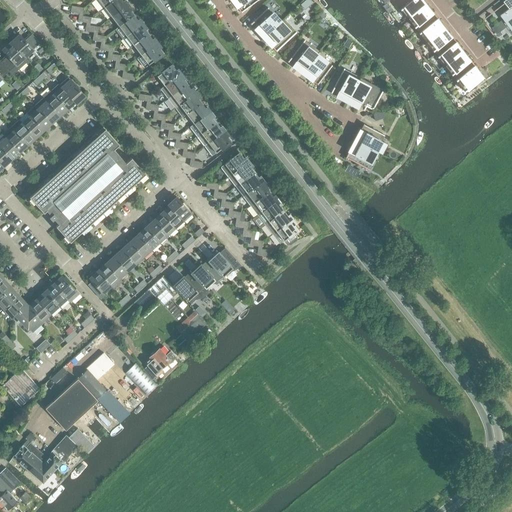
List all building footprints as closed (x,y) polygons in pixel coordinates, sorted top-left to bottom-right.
[(100,10),(104,7),(114,0),(94,0),(93,1),(100,10)] [(114,0),(104,7),(112,17),(128,4),(125,0),(124,1),(123,0),(114,0)] [(231,0),(241,13),(258,0),(231,0)] [(395,0),(394,1),(395,2),(405,15),(408,18),(426,3),(424,1),(423,0),(395,0)] [(502,15),(511,27),(511,0),(508,0),(506,2),(511,8),(502,15)] [(426,3),(408,18),(416,28),(417,30),(436,15),(434,14),(426,3)] [(112,17),(119,26),(135,14),(130,9),(131,8),(128,4),(112,17)] [(72,12),(83,14),(84,8),(73,6),(72,12)] [(251,24),(263,38),(281,21),(268,8),(251,24)] [(115,29),(123,39),(143,23),(140,19),(139,20),(135,14),(119,26),(115,29)] [(79,22),(90,23),(91,17),(80,15),(79,22)] [(436,15),(417,30),(424,40),(426,41),(426,42),(445,27),(436,15)] [(281,21),(263,38),(276,51),(297,32),(284,19),(281,21)] [(507,27),(503,21),(493,29),(498,35),(507,27)] [(134,45),(149,33),(145,28),(146,27),(143,23),(123,39),(130,48),(134,45)] [(86,31),(98,33),(99,27),(87,25),(86,31)] [(445,27),(426,42),(429,46),(435,54),(454,39),(445,28),(445,27)] [(134,45),(141,55),(157,42),(154,38),(153,39),(149,33),(134,45)] [(17,35),(10,41),(25,57),(40,43),(32,34),(25,40),(20,35),(18,36),(17,35)] [(93,41),(105,42),(106,36),(94,34),(93,41)] [(454,39),(435,54),(436,54),(438,57),(445,65),(463,51),(463,50),(455,40),(454,39)] [(287,61),(303,73),(317,54),(320,51),(305,40),(287,61)] [(8,56),(1,62),(9,71),(25,57),(10,41),(3,47),(5,49),(3,50),(8,56)] [(157,42),(141,55),(137,58),(145,68),(164,53),(160,47),(161,46),(157,42)] [(101,50),(112,52),(113,46),(102,44),(101,50)] [(463,51),(445,65),(446,67),(454,77),(473,63),(469,57),(465,53),(463,51)] [(108,60),(120,62),(121,55),(109,54),(108,60)] [(317,54),(303,73),(318,85),(332,66),(317,54)] [(0,79),(9,71),(1,62),(0,62),(0,79)] [(38,63),(34,67),(39,73),(43,69),(38,63)] [(473,63),(454,77),(456,80),(467,94),(486,79),(480,72),(476,67),(475,66),(473,63)] [(46,70),(50,74),(56,68),(53,64),(46,70)] [(157,76),(165,86),(181,73),(178,69),(176,71),(171,65),(157,76)] [(343,70),(331,93),(348,102),(360,77),(344,69),(343,70)] [(43,72),(38,77),(42,81),(47,76),(43,72)] [(161,89),(168,98),(186,84),(182,79),(184,77),(181,73),(165,86),(161,89)] [(42,81),(38,77),(34,81),(37,85),(42,81)] [(68,77),(60,84),(63,87),(62,87),(75,102),(76,103),(85,95),(71,80),(68,77)] [(360,77),(348,102),(364,111),(366,107),(366,106),(370,108),(371,109),(373,108),(374,108),(384,90),(370,83),(364,79),(363,79),(360,77)] [(15,80),(12,84),(17,90),(21,86),(15,80)] [(59,83),(51,91),(67,109),(75,102),(62,87),(63,87),(60,84),(59,83)] [(168,98),(176,108),(196,92),(193,88),(190,90),(186,84),(168,98)] [(27,87),(22,91),(26,95),(31,91),(27,87)] [(26,95),(22,91),(17,96),(21,100),(26,95)] [(51,91),(43,98),(59,116),(67,109),(51,91)] [(183,117),(187,114),(201,103),(196,98),(199,96),(196,92),(176,108),(183,117)] [(139,100),(151,102),(152,96),(140,94),(139,100)] [(43,98),(35,105),(51,123),(59,116),(43,98)] [(11,101),(6,106),(10,110),(15,105),(11,101)] [(187,114),(194,124),(210,111),(207,107),(205,109),(201,103),(187,114)] [(27,113),(30,116),(43,131),(51,123),(35,105),(27,113)] [(10,110),(6,106),(1,110),(5,114),(10,110)] [(190,127),(197,136),(215,123),(211,117),(213,115),(210,111),(194,124),(190,127)] [(384,112),(374,115),(376,121),(386,117),(384,112)] [(154,119),(165,121),(166,115),(155,113),(154,119)] [(30,116),(23,123),(22,124),(35,138),(43,131),(30,116)] [(20,119),(11,127),(27,145),(35,138),(22,124),(23,123),(20,119)] [(161,129),(173,130),(174,124),(162,122),(161,129)] [(197,136),(205,146),(225,130),(222,126),(220,128),(215,123),(197,136)] [(363,124),(355,141),(376,152),(385,135),(363,124)] [(4,135),(19,152),(27,145),(11,127),(4,133),(4,135)] [(59,224),(56,226),(70,242),(146,174),(132,158),(126,163),(114,150),(120,144),(105,129),(30,197),(44,213),(47,211),(51,216),(49,217),(52,220),(54,219),(59,224)] [(225,130),(205,146),(212,156),(230,142),(226,136),(228,134),(225,130)] [(168,138),(180,140),(181,134),(169,132),(168,138)] [(0,147),(11,160),(19,152),(4,135),(0,138),(0,147)] [(176,148),(187,149),(188,143),(177,141),(176,148)] [(376,152),(355,141),(346,157),(367,168),(376,152)] [(0,147),(0,163),(3,167),(11,160),(0,147)] [(183,157),(194,159),(195,153),(184,151),(183,157)] [(221,167),(229,177),(249,161),(246,157),(243,159),(239,153),(221,167)] [(190,167),(202,169),(203,162),(191,161),(190,167)] [(229,177),(236,186),(254,173),(249,167),(252,165),(249,161),(229,177)] [(349,166),(346,172),(353,175),(356,169),(349,166)] [(236,186),(243,196),(263,180),(260,176),(258,178),(254,173),(236,186)] [(243,196),(250,205),(268,192),(264,186),(266,184),(263,180),(243,196)] [(207,188),(218,190),(219,184),(208,182),(207,188)] [(214,198),(226,200),(227,193),(215,192),(214,198)] [(250,205),(258,215),(278,199),(275,195),(273,197),(268,192),(250,205)] [(168,205),(169,207),(170,206),(183,220),(191,213),(177,197),(168,205)] [(258,215),(265,224),(283,211),(279,205),(281,203),(278,199),(258,215)] [(169,207),(162,213),(175,227),(183,220),(170,206),(169,207)] [(229,217),(240,219),(241,212),(230,211),(229,217)] [(265,224),(272,234),(293,218),(289,214),(287,216),(283,211),(265,224)] [(162,213),(154,221),(167,235),(175,227),(162,213)] [(293,218),(272,234),(280,244),(298,230),(293,224),(296,222),(293,218)] [(154,221),(146,228),(159,242),(167,235),(154,221)] [(146,228),(138,235),(151,249),(159,242),(146,228)] [(195,233),(198,237),(205,232),(201,228),(195,233)] [(138,235),(130,242),(143,256),(151,249),(138,235)] [(192,236),(187,240),(190,244),(195,240),(192,236)] [(251,245),(262,247),(263,241),(252,239),(251,245)] [(190,244),(187,240),(182,245),(185,249),(190,244)] [(130,242),(122,250),(135,264),(143,256),(130,242)] [(208,258),(207,258),(225,277),(224,276),(228,273),(230,272),(232,272),(234,271),(235,270),(237,269),(239,268),(241,267),(242,265),(225,246),(210,260),(208,258)] [(258,255),(269,257),(270,251),(259,249),(258,255)] [(122,250),(114,257),(127,271),(135,264),(122,250)] [(176,250),(171,255),(174,259),(179,254),(176,250)] [(174,259),(171,255),(166,259),(169,263),(174,259)] [(114,257),(106,264),(119,278),(127,271),(114,257)] [(190,270),(209,291),(206,288),(210,285),(212,284),(214,284),(216,283),(218,282),(220,281),(221,280),(223,279),(224,278),(225,277),(207,258),(192,272),(190,270)] [(106,264),(98,271),(111,285),(115,289),(123,282),(119,278),(106,264)] [(160,265),(155,269),(158,273),(163,269),(160,265)] [(158,273),(155,269),(150,274),(153,278),(158,273)] [(209,291),(190,270),(174,285),(188,301),(188,300),(192,304),(192,303),(198,298),(199,297),(201,297),(203,296),(204,295),(206,294),(209,291)] [(111,285),(98,271),(90,279),(97,287),(96,288),(100,294),(102,292),(103,293),(111,285)] [(63,276),(54,284),(67,298),(70,302),(72,301),(80,293),(77,289),(76,290),(63,276)] [(164,276),(149,289),(163,306),(178,292),(164,276)] [(0,282),(0,298),(11,288),(4,279),(0,282)] [(143,280),(139,284),(142,288),(147,284),(143,280)] [(54,284),(46,292),(58,306),(67,298),(54,284)] [(142,288),(139,284),(134,288),(137,292),(142,288)] [(0,298),(0,303),(5,309),(19,296),(11,288),(0,298)] [(46,292),(37,299),(50,313),(58,306),(46,292)] [(128,294),(123,298),(126,302),(131,298),(128,294)] [(13,318),(16,315),(16,314),(27,305),(19,296),(5,309),(13,318)] [(126,302),(123,298),(118,303),(121,307),(126,302)] [(37,299),(29,307),(38,318),(41,321),(50,313),(37,299)] [(16,314),(16,315),(28,327),(38,318),(29,307),(27,305),(16,314)] [(200,307),(196,311),(201,316),(206,312),(200,307)] [(181,332),(180,332),(190,344),(199,337),(203,341),(208,336),(209,335),(205,330),(209,326),(195,311),(177,327),(181,332)] [(91,315),(86,319),(90,323),(94,319),(91,315)] [(90,323),(86,319),(81,324),(85,328),(90,323)] [(74,330),(69,334),(73,338),(77,334),(74,330)] [(73,338),(69,334),(64,339),(68,343),(73,338)] [(2,339),(6,344),(10,340),(6,335),(2,339)] [(10,340),(6,344),(12,350),(16,346),(10,340)] [(124,349),(122,351),(134,363),(136,361),(124,349)] [(144,362),(156,375),(162,370),(160,368),(165,364),(166,365),(175,357),(170,351),(165,356),(158,349),(149,357),(150,357),(144,362)] [(113,363),(103,353),(103,352),(86,368),(96,379),(113,363)] [(125,375),(148,394),(158,382),(136,363),(125,375)] [(17,403),(20,406),(40,389),(21,367),(1,385),(17,403)] [(86,369),(77,378),(98,400),(99,399),(121,422),(130,413),(108,390),(107,392),(86,369)] [(98,400),(77,378),(51,403),(45,408),(65,430),(98,400)] [(52,453),(48,458),(57,465),(61,461),(63,460),(69,454),(67,452),(75,443),(85,453),(93,444),(76,427),(67,436),(66,435),(58,444),(57,444),(51,451),(52,453)] [(30,433),(25,438),(27,440),(30,442),(35,437),(30,433)] [(13,456),(27,468),(36,457),(40,451),(30,442),(25,447),(22,445),(13,456)] [(40,451),(36,457),(27,468),(42,482),(57,465),(48,458),(40,451)] [(5,469),(0,473),(0,494),(6,488),(10,492),(20,482),(6,468),(5,469)] [(25,491),(19,497),(26,503),(31,497),(25,491)] [(0,506),(2,504),(8,510),(14,504),(1,493),(0,494),(0,506)]
